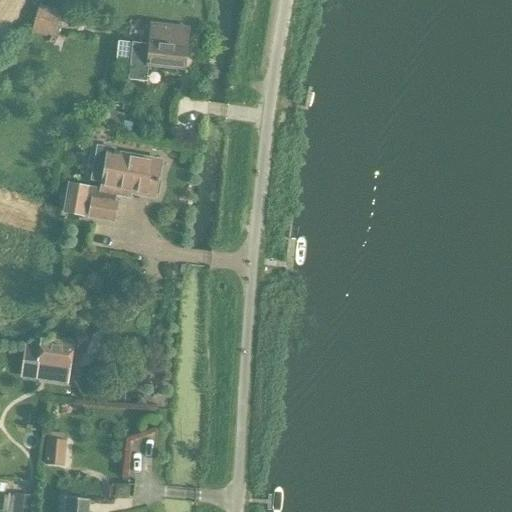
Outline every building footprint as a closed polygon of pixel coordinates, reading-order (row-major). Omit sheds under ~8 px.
[(56,38),(63,10),(53,7),(52,10),(38,6),(32,35),(47,39),(48,36),(56,38)] [(145,67),(181,71),(185,30),(149,26),(147,45),(134,43),(131,70),(144,71),(145,67)] [(155,197),(161,162),(121,155),(117,176),(104,174),(100,195),(93,194),(90,216),(113,220),(118,190),(155,197)] [(39,341),(36,367),(69,372),(73,342),(44,338),(40,337),(39,341)] [(88,511),(90,501),(65,498),(63,511),(88,511)]
